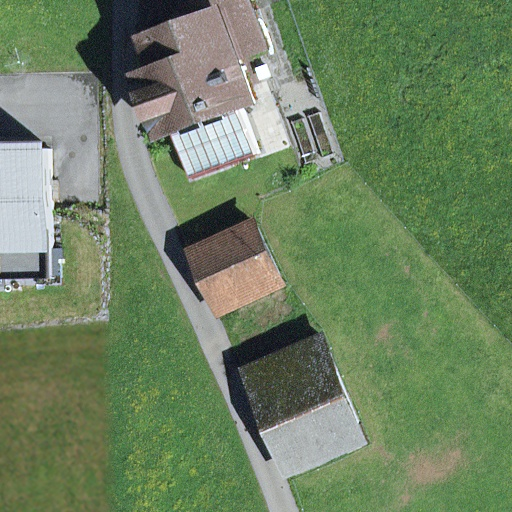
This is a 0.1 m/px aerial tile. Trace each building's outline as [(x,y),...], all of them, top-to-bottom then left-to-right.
[(243,109),(254,104),(240,60),(268,50),(249,0),(183,0),(193,26),(151,42),(162,72),(143,79),(164,139),(174,135),(192,180),(260,154),(243,109)] [(0,250),(4,251),(54,249),(52,150),(0,151),(0,250)] [(196,252),(223,313),(284,286),(256,225),(196,252)] [(5,280),(54,280),(54,249),(4,251),(5,280)] [(250,369),(294,476),(368,444),(323,339),(250,369)]
